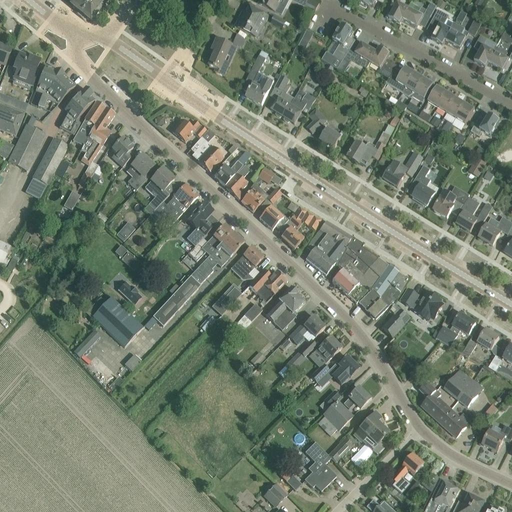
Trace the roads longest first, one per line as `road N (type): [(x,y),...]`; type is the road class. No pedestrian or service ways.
road 1 (residential): [(419,429),(344,318),(131,113)]
road 2 (tertiary): [(168,82),(511,307)]
road 3 (residential): [(511,105),(323,5)]
